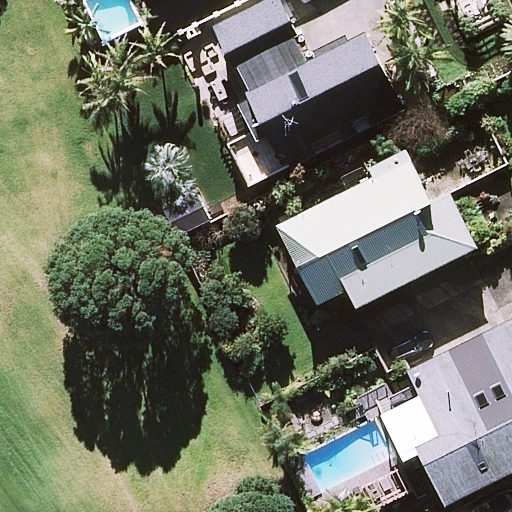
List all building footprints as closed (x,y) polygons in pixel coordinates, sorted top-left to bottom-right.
[(154,28),(141,0),(82,0),(106,50),(154,28)] [(410,106),(372,27),(344,41),(314,56),(286,0),(264,0),(221,22),(271,123),(234,141),(254,183),(410,106)] [(435,197),(411,149),(376,167),(380,175),(285,223),(324,299),(355,284),(364,302),(480,243),(452,188),(435,197)] [(511,319),(416,366),(420,375),(379,396),(409,457),(428,448),(452,499),(511,469),(511,319)] [(511,511),(511,499),(503,504),(507,511),(511,511)]
